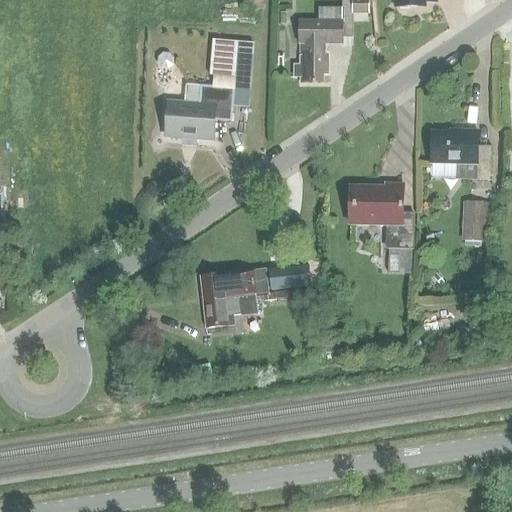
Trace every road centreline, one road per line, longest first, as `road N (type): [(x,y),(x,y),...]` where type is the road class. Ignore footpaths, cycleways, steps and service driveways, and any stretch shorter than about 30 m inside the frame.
road 1 (unclassified): [(50,319),(511,9)]
road 2 (tertiary): [(511,442),(122,501)]
road 3 (residential): [(0,368),(33,400),(58,396),(71,375),(69,351),(50,319)]
